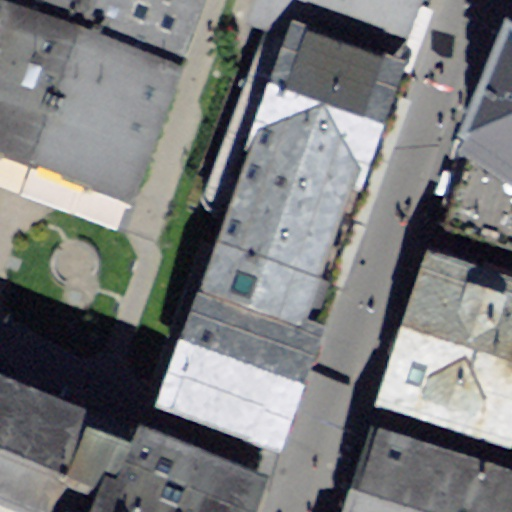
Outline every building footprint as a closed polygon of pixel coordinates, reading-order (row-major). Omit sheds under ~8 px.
[(0,0),(0,158),(105,201),(192,0),(0,0)] [(215,240),(220,241),(158,412),(256,447),(324,259),(321,258),(386,70),(410,0),(266,0),(255,34),(282,43),(215,240)] [(450,164),(511,194),(511,59),(492,47),(450,164)] [(511,250),(430,223),(378,383),(510,423),(511,416),(511,250)] [(0,511),(233,511),(246,476),(0,373),(0,511)] [(511,511),(511,462),(360,419),(332,511),(511,511)]
